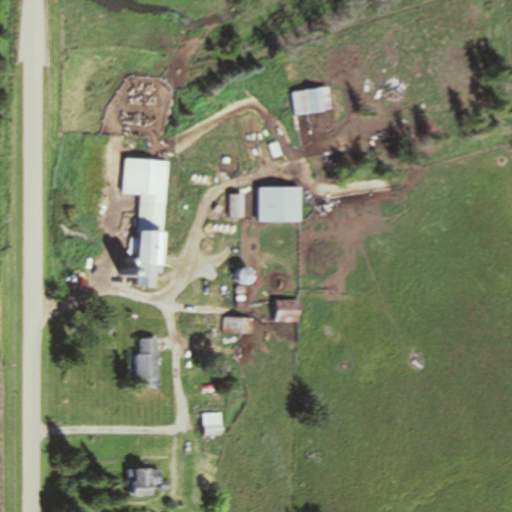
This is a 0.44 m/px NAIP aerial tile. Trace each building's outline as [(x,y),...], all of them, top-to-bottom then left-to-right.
[(305,91),(293,93),(295,115),(307,113),(305,91)] [(169,161),(124,158),(121,194),(141,195),(135,287),(160,288),(169,161)] [(300,188),(258,188),(258,223),(300,223),(300,188)] [(140,340),(141,353),(131,354),(133,386),(157,385),(154,339),(140,340)] [(203,433),(221,433),(221,413),(203,413),(203,433)] [(122,471),(123,487),(128,487),(128,496),(149,495),(149,482),(156,482),(156,470),(122,471)] [(158,482),(158,491),(168,491),(168,482),(158,482)]
